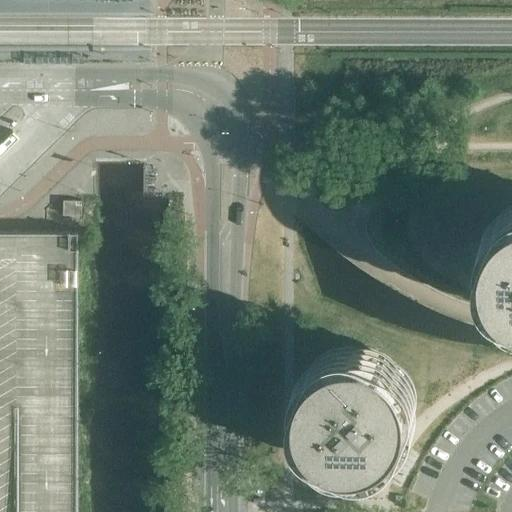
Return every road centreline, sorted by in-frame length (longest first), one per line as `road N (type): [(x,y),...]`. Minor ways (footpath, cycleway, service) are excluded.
road 1 (tertiary): [(225,290),(237,254),(237,114),(200,78)]
road 2 (tertiary): [(219,511),(225,290)]
road 3 (tertiary): [(200,78),(0,72)]
road 4 (tertiary): [(0,95),(162,96),(192,112)]
road 5 (tertiary): [(192,112),(210,142),(211,250),(225,290)]
